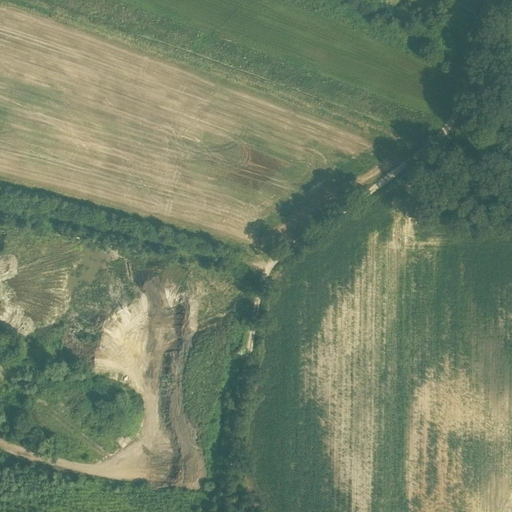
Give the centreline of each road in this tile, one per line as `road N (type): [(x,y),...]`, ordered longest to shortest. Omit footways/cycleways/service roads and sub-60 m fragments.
road 1 (track): [(226,511),(262,270),(431,142),(511,14)]
road 2 (track): [(262,270),(0,210)]
